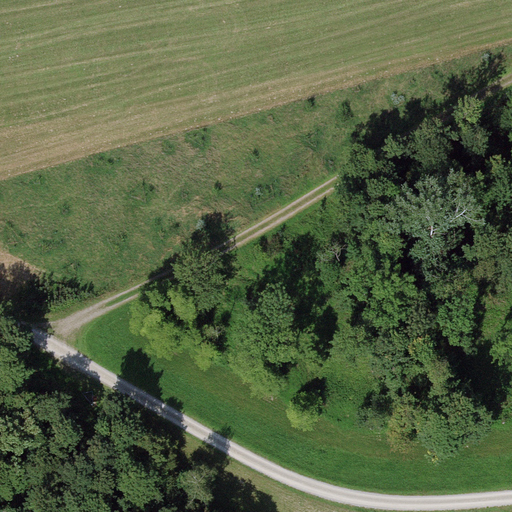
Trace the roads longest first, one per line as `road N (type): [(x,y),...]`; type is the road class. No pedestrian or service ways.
road 1 (track): [(0,319),(322,492),(408,505),(511,497)]
road 2 (track): [(24,332),(66,328),(272,223),(511,77)]
